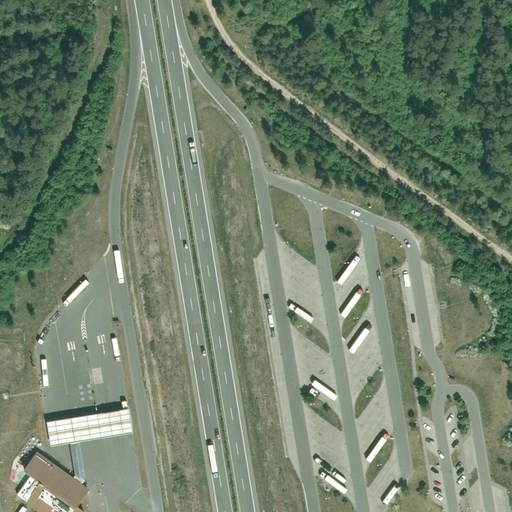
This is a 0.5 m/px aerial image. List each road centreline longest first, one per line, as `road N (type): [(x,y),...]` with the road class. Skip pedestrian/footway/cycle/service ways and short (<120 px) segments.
road 1 (motorway): [(248,511),(164,0)]
road 2 (motorway): [(142,0),(225,511)]
road 3 (track): [(207,0),(237,54),(265,78),(511,260)]
